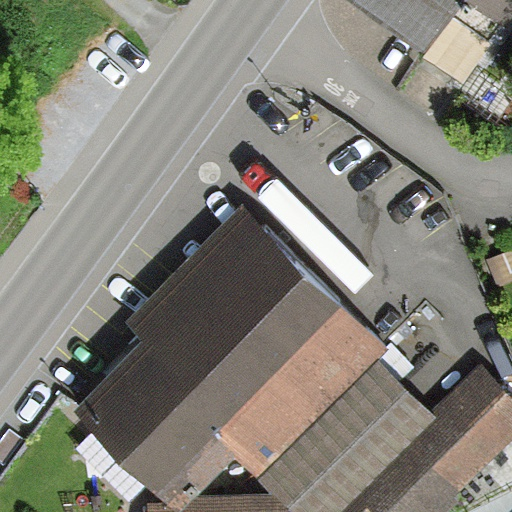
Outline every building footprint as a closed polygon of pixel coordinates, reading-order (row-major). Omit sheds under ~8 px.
[(511,0),(351,0),(421,48),(451,3),(489,32),(503,11),(511,17),(511,16),(511,0)] [(232,439),(265,473),(385,356),(237,205),(127,312),(142,327),(132,337),(232,439)] [(174,495),(232,439),(132,337),(74,393),(174,495)] [(434,406),(385,356),(265,473),(282,490),(303,511),(435,511),(462,487),(454,479),(511,423),(511,394),(480,362),(434,406)] [(174,495),(144,496),(144,511),(303,511),(282,490),(174,495)]
